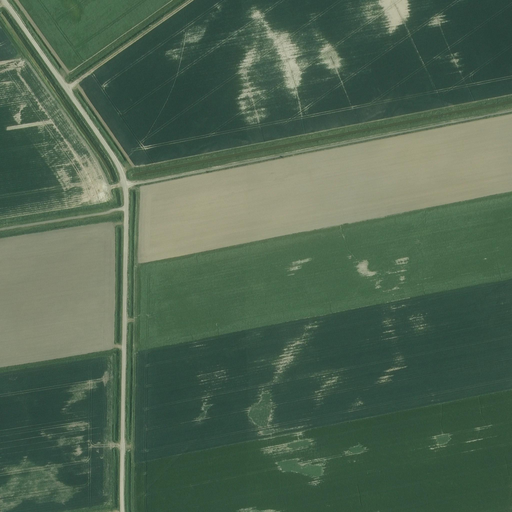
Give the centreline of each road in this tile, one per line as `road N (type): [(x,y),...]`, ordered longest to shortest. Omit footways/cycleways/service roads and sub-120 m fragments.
road 1 (unclassified): [(121,511),(125,185),(116,160),(5,0)]
road 2 (track): [(66,87),(188,0)]
